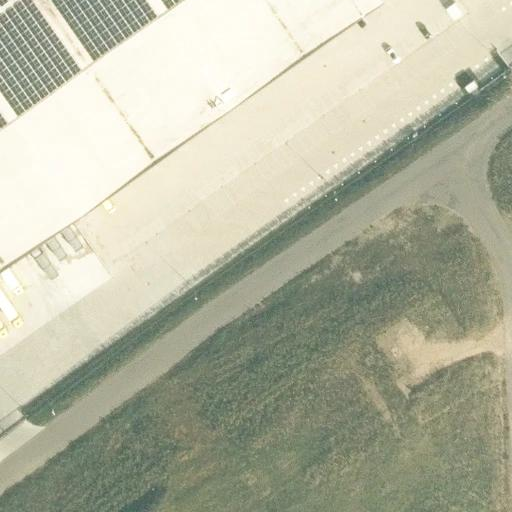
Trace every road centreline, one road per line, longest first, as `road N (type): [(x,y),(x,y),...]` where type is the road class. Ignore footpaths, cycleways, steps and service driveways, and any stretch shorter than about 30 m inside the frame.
road 1 (unclassified): [(0,474),(441,158)]
road 2 (unclassified): [(441,158),(511,260)]
